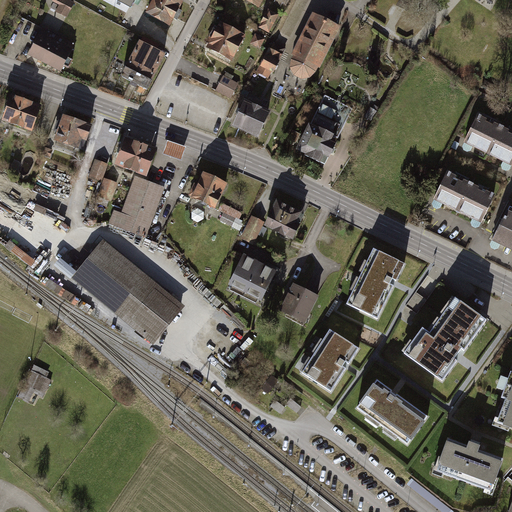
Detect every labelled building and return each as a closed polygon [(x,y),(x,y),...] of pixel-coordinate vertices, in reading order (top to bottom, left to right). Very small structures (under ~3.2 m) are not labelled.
[(57,10),(69,17),(77,3),(71,0),(54,0),(60,4),(57,10)] [(176,23),(186,0),(157,0),(152,11),(176,23)] [(267,10),(258,26),(267,31),(276,14),(267,10)] [(293,54),(290,60),(289,67),(293,75),(300,78),(308,77),(313,71),(316,65),(317,66),(336,28),(312,15),(292,54),(293,54)] [(242,36),(219,23),(216,28),(213,26),(207,36),(211,38),(206,47),(229,59),(242,36)] [(45,32),(33,54),(64,70),(76,48),(45,32)] [(254,35),(250,43),(258,47),(262,39),(254,35)] [(123,77),(146,89),(164,54),(140,42),(123,77)] [(256,72),(266,77),(270,70),(273,71),(281,54),(280,54),(283,48),(273,43),(270,48),(269,48),(256,72)] [(215,90),(229,97),(229,96),(235,84),(236,83),(222,76),(215,90)] [(38,107),(10,96),(2,120),(29,130),(38,107)] [(244,102),(233,125),(256,135),(266,112),(244,102)] [(507,169),(511,158),(511,135),(505,132),(506,130),(502,128),(503,127),(498,124),(497,126),(493,124),(492,126),(483,121),(484,119),(480,117),(480,116),(478,115),(462,147),(463,149),(465,151),(468,150),(471,145),(503,161),(501,165),(502,168),(504,170),(507,169)] [(89,126),(62,117),(60,123),(56,121),(53,130),(57,131),(54,139),(80,149),(89,126)] [(312,129),(308,135),(302,132),(297,143),(303,146),(300,152),(322,163),(325,155),(331,158),(337,146),(332,143),(333,139),(331,138),(333,134),(319,128),(318,131),(312,129)] [(154,150),(124,139),(115,164),(144,175),(154,150)] [(180,161),(185,147),(167,140),(162,154),(180,161)] [(43,147),(40,154),(46,156),(49,149),(43,147)] [(105,164),(95,161),(89,178),(98,181),(105,164)] [(477,226),(492,193),(490,192),(490,193),(485,191),(484,194),(474,189),(475,187),(471,185),(472,184),(468,181),(467,183),(463,181),(462,183),(453,178),(454,176),(449,173),(450,173),(447,171),(432,204),(432,206),(435,208),(438,207),(440,202),(472,218),(470,222),(471,225),(474,226),(477,226)] [(205,175),(202,174),(197,185),(193,183),(188,195),(213,207),(224,184),(212,178),(211,176),(207,174),(205,175)] [(162,188),(133,178),(120,213),(113,210),(108,224),(144,237),(162,188)] [(113,182),(104,179),(98,196),(107,199),(113,182)] [(298,212),(276,201),(264,225),(273,229),(272,230),(282,235),(282,234),(291,238),(297,225),(293,223),(298,212)] [(511,208),(508,206),(489,244),(490,247),(493,248),(496,248),(498,243),(511,250),(511,208)] [(219,219),(230,225),(234,218),(222,212),(219,219)] [(245,228),(240,238),(251,243),(256,233),(262,222),(251,216),(245,228)] [(107,240),(75,278),(156,344),(187,306),(107,240)] [(407,266),(375,250),(347,306),(378,322),(407,266)] [(242,255),(228,284),(260,300),(274,271),(242,255)] [(299,287),(293,283),(280,310),(300,320),(300,319),(304,311),(307,312),(315,296),(299,288),(299,287)] [(418,292),(409,304),(419,311),(428,299),(418,292)] [(431,337),(424,332),(406,357),(446,385),(490,324),(457,300),(431,337)] [(303,375),(332,394),(360,351),(331,332),(303,375)] [(51,375),(34,367),(21,394),(38,402),(51,375)] [(511,430),(511,380),(504,401),(508,402),(499,425),(511,430)] [(260,387),(266,392),(271,386),(265,381),(260,387)] [(360,412),(411,448),(430,421),(379,385),(360,412)] [(285,404),(295,412),(299,406),(289,398),(285,404)] [(269,405),(278,413),(283,407),(273,399),(269,405)] [(440,474),(495,493),(506,462),(451,443),(440,474)]
